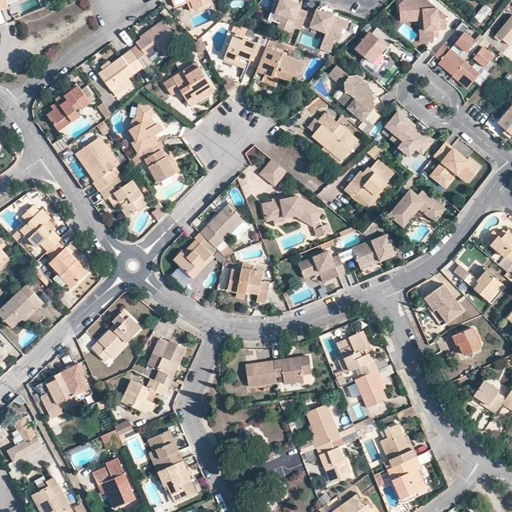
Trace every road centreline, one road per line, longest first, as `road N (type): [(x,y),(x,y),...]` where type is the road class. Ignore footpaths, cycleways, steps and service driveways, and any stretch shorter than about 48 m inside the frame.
road 1 (residential): [(219,324),(189,408),(233,511)]
road 2 (residential): [(482,454),(435,409),(383,290)]
road 3 (residential): [(133,265),(0,394)]
road 4 (residential): [(229,132),(227,167),(133,265)]
road 5 (residential): [(219,324),(280,326),(383,290)]
road 6 (residential): [(123,0),(104,31),(8,104)]
road 7 (residential): [(383,290),(438,258),(491,189)]
road 8 (residential): [(45,154),(133,265)]
road 9 (residential): [(453,117),(450,96),(424,75),(407,95),(441,119)]
